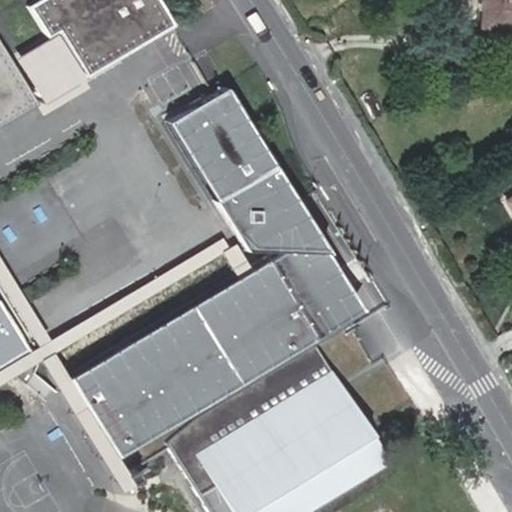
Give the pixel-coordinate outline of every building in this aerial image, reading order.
[(28,0),(23,3),(40,33),(51,26),(79,72),(168,19),(156,0),(28,0)] [(511,33),(511,0),(481,0),(479,30),(511,33)] [(45,79),(51,89),(79,72),(51,26),(40,33),(3,55),(30,102),(37,97),(31,87),(40,81),(40,82),(45,79)] [(0,119),(30,102),(3,55),(0,50),(0,119)] [(84,82),(79,72),(51,89),(37,97),(30,102),(36,111),(84,82)] [(51,89),(45,79),(40,82),(40,81),(31,87),(37,97),(51,89)] [(260,206),(268,162),(223,84),(213,90),(164,120),(222,217),(260,206)] [(260,206),(222,217),(239,245),(278,245),(290,242),(303,266),(321,281),(342,312),(353,304),(268,162),(260,206)] [(0,363),(0,375),(222,244),(216,235),(42,338),(0,266),(0,290),(32,344),(24,349),(0,363)] [(290,242),(278,245),(237,270),(225,277),(63,374),(64,377),(111,454),(344,315),(342,312),(321,281),(303,266),(290,242)] [(223,246),(210,253),(225,277),(237,270),(223,246)] [(0,363),(24,349),(0,308),(0,363)] [(312,343),(195,413),(163,443),(206,511),(301,511),(384,461),(312,343)] [(383,356),(391,370),(403,362),(395,349),(383,356)] [(111,454),(64,377),(52,384),(116,489),(128,482),(122,473),(111,454)] [(132,467),(122,473),(128,482),(137,476),(132,467)]
